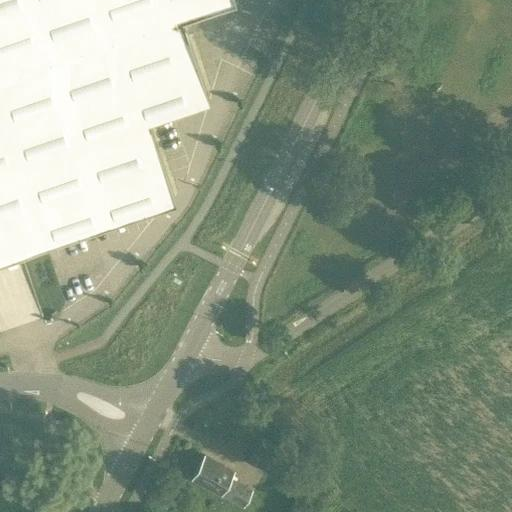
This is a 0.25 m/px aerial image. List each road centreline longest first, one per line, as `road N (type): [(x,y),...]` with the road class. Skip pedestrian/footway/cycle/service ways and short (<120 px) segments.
road 1 (secondary): [(189,350),(363,0)]
road 2 (unclassified): [(189,350),(214,361),(268,347),(511,191)]
road 3 (unclassified): [(0,388),(59,390),(147,428)]
